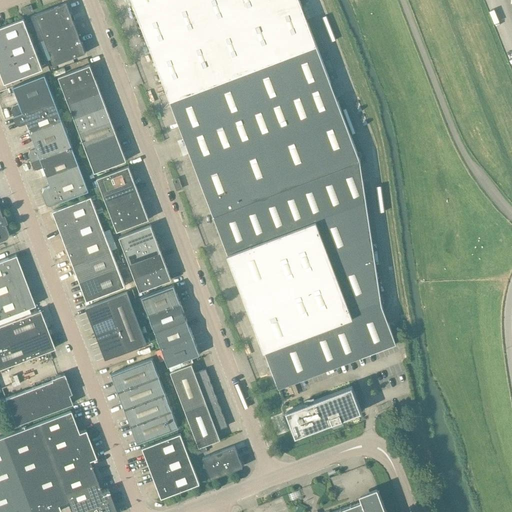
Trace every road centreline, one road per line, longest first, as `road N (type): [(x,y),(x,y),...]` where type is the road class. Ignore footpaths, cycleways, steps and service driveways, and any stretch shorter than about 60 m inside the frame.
road 1 (unclassified): [(272,478),(89,0)]
road 2 (unclassified): [(138,511),(0,144)]
road 3 (unclassified): [(272,478),(370,446),(390,460),(409,511)]
